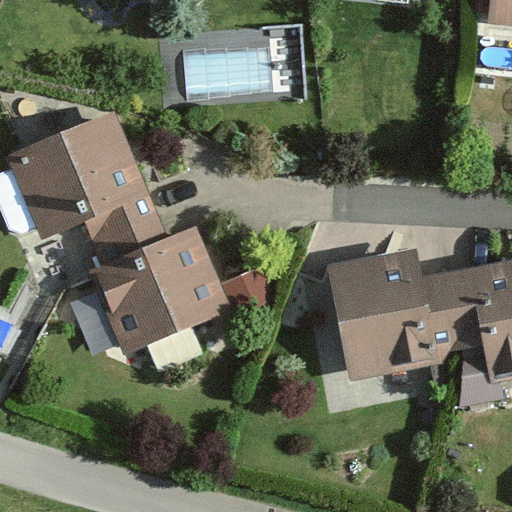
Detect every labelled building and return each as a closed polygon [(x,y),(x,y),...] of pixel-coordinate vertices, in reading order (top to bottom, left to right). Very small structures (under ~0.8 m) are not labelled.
[(511,0),(492,0),(490,18),(511,20),(511,0)] [(14,153),(46,228),(84,212),(99,246),(161,220),(115,110),(14,153)] [(95,268),(119,336),(125,350),(229,306),(199,226),(95,268)] [(415,257),(334,273),(353,367),(490,340),(497,376),(511,372),(511,261),(419,280),(415,257)] [(257,271),(229,282),(238,305),(267,293),(257,271)] [(79,301),(91,353),(112,348),(100,296),(79,301)]
